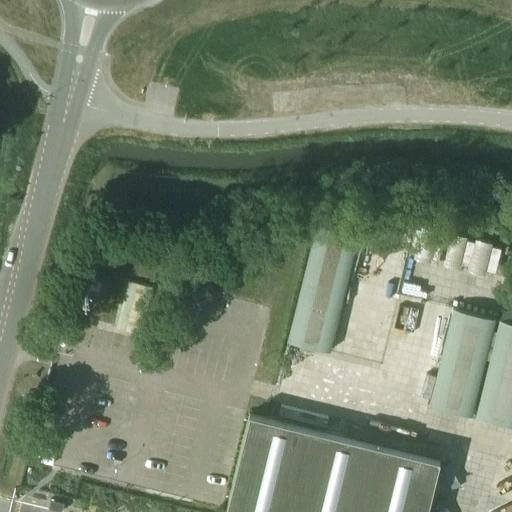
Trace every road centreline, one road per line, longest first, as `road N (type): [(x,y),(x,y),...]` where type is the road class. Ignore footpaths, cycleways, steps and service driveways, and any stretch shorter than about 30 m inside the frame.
road 1 (unclassified): [(511,122),(380,116),(189,127),(68,100)]
road 2 (tertiary): [(0,336),(68,100)]
